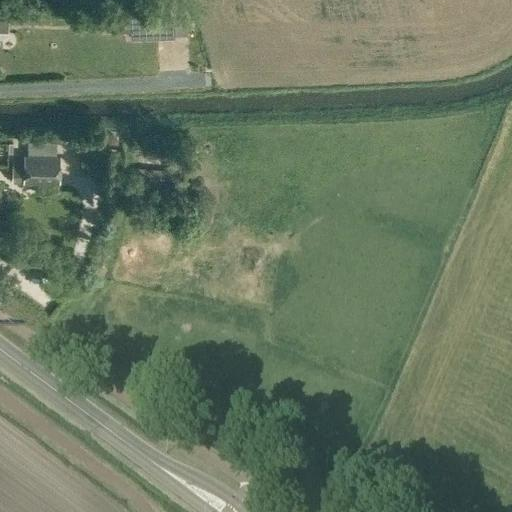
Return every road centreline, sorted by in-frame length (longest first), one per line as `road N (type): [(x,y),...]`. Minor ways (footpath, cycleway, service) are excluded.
road 1 (secondary): [(135,455),(0,348)]
road 2 (secondary): [(247,511),(219,490),(135,455)]
